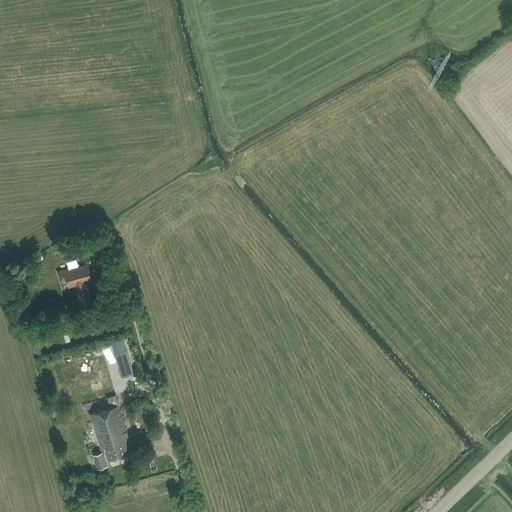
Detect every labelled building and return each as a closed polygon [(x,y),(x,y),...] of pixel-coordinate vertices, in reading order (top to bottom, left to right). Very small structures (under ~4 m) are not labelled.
[(68,269),(58,272),(60,281),(66,279),(69,287),(75,285),(81,304),(92,301),(87,284),(85,285),(84,281),(92,279),(87,264),(68,270),(68,269)] [(127,349),(115,353),(122,376),(134,373),(127,349)] [(105,449),(108,459),(129,453),(126,441),(130,439),(115,395),(87,404),(102,450),(105,449)] [(149,410),(136,413),(140,426),(145,425),(146,430),(153,428),(152,423),(153,423),(149,410)] [(103,452),(93,455),(97,469),(108,466),(103,452)] [(128,484),(116,489),(120,499),(132,494),(128,484)]
